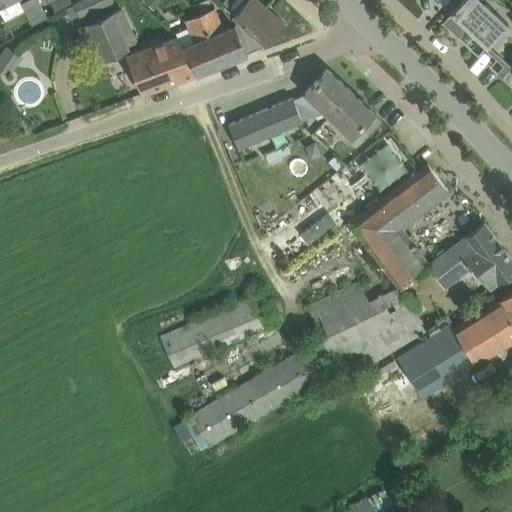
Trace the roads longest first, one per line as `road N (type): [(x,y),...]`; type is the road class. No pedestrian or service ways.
road 1 (residential): [(0,161),(347,41),(365,22)]
road 2 (secondary): [(511,175),(365,22)]
